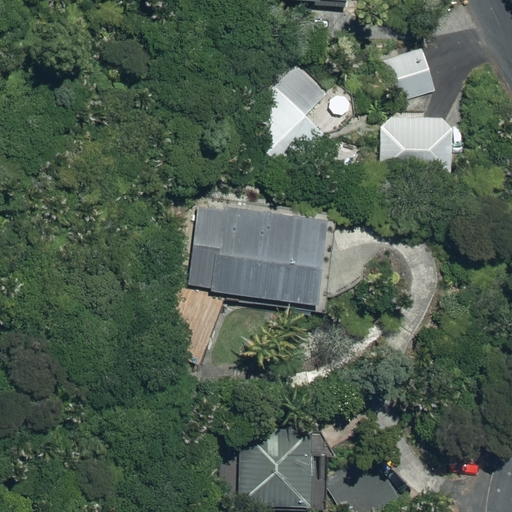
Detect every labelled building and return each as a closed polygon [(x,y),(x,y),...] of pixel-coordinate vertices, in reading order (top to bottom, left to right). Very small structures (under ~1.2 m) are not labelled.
[(336,23),(336,36),(356,36),(355,22),(336,23)] [(200,56),(209,86),(238,77),(229,48),(200,56)] [(378,61),(392,104),(432,92),(419,49),(378,61)] [(285,163),(293,171),(325,138),(303,116),(323,95),(294,67),(237,125),(281,168),(285,163)] [(378,172),(444,173),(445,128),(436,119),(389,118),(379,126),(378,172)] [(205,295),(301,308),(312,222),(221,210),(220,214),(196,211),(187,283),(206,285),(205,295)] [(163,353),(195,366),(221,302),(188,289),(163,353)] [(233,508),(302,510),(303,430),(235,429),(233,508)] [(367,464),(337,484),(340,488),(331,494),(343,511),(362,511),(388,494),(367,464)]
